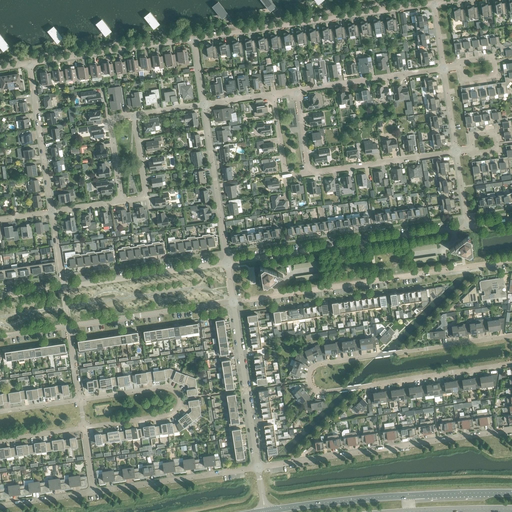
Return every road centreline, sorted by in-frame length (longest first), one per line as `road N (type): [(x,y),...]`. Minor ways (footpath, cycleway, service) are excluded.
road 1 (residential): [(511,335),(309,370),(319,391),(511,362)]
road 2 (residential): [(232,302),(511,261)]
road 3 (residential): [(257,467),(511,429)]
road 4 (residential): [(192,39),(434,3)]
road 5 (residential): [(225,262),(465,226)]
road 6 (residential): [(79,400),(165,387),(179,399),(170,414),(83,428)]
road 7 (tertiary): [(257,467),(232,302)]
road 8 (tertiary): [(67,327),(232,302)]
road 9 (residential): [(92,491),(257,467)]
road 10 (residential): [(28,63),(192,39)]
road 11 (residential): [(61,286),(225,262)]
road 12 (residential): [(225,262),(203,103)]
road 13 (residential): [(50,211),(28,63)]
road 14 (residential): [(295,90),(442,69)]
road 15 (residential): [(310,173),(455,152)]
road 16 (secondary): [(406,495),(264,511)]
